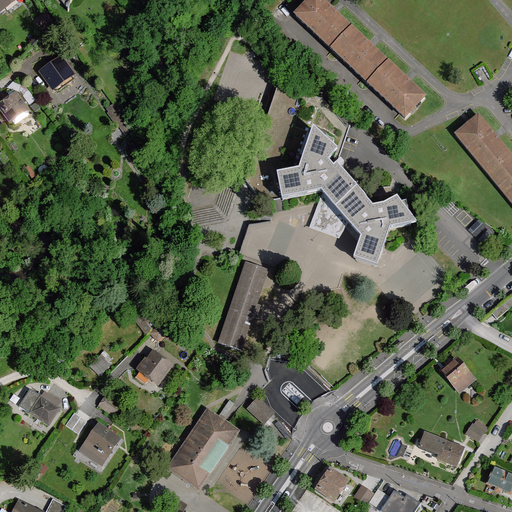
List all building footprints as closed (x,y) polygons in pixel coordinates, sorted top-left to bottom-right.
[(0,0),(0,12),(17,0),(0,0)] [(426,99),(318,0),(310,0),(295,17),(407,120),(426,99)] [(61,58),(41,72),(54,91),(75,77),(61,58)] [(281,200),(282,203),(322,195),(363,242),(356,263),(377,271),(390,233),(412,229),(407,206),(368,214),(354,197),(358,193),(356,191),(354,192),(335,171),(350,128),(347,129),(323,101),(292,91),(293,87),(277,81),(275,90),(277,90),(246,184),(258,198),(272,202),(281,200)] [(16,94),(0,105),(0,110),(10,124),(28,111),(16,94)] [(114,105),(108,109),(110,113),(108,114),(115,123),(116,122),(126,135),(132,128),(128,123),(129,122),(118,106),(116,108),(114,105)] [(511,157),(480,118),(458,136),(511,201),(511,157)] [(269,272),(247,264),(220,344),(242,352),(269,272)] [(161,321),(153,309),(136,321),(147,336),(161,321)] [(163,323),(151,334),(158,342),(169,332),(163,323)] [(146,361),(138,372),(159,387),(173,368),(154,354),(148,363),(146,361)] [(100,356),(88,369),(99,380),(112,368),(100,356)] [(459,361),(442,375),(460,396),(476,382),(459,361)] [(33,390),(21,407),(50,427),(65,405),(46,392),(43,397),(33,390)] [(107,396),(100,407),(117,418),(124,407),(107,396)] [(259,401),(250,411),(265,424),(274,414),(259,401)] [(170,471),(199,491),(238,433),(209,413),(170,471)] [(75,414),(67,427),(79,435),(87,422),(75,414)] [(478,421),(468,435),(481,444),(491,430),(478,421)] [(122,440),(99,424),(83,446),(107,462),(122,440)] [(466,450),(427,434),(420,449),(438,457),(439,463),(459,469),(466,450)] [(511,474),(497,467),(488,486),(511,496),(511,474)] [(329,468),(316,488),(334,500),(348,480),(329,468)] [(374,494),(362,486),(355,497),(367,504),(374,494)] [(410,497),(394,491),(390,498),(379,490),(370,503),(383,511),(414,511),(420,504),(410,497)] [(47,511),(39,511),(19,502),(13,511),(63,511),(66,506),(53,500),(47,511)]
